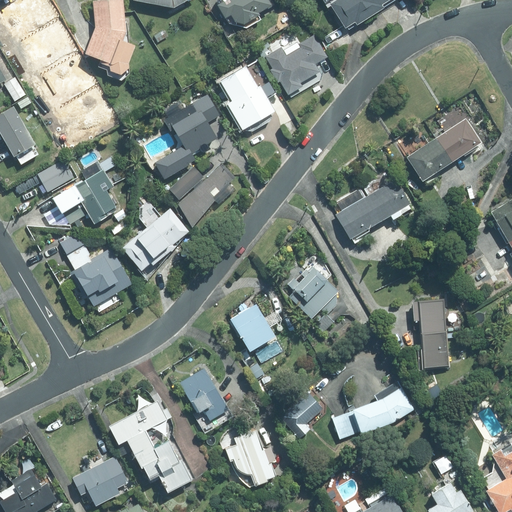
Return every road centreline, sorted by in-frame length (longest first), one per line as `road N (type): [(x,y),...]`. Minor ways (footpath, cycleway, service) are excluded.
road 1 (residential): [(472,14),(384,59),(171,321),(77,372)]
road 2 (residential): [(0,244),(77,372)]
